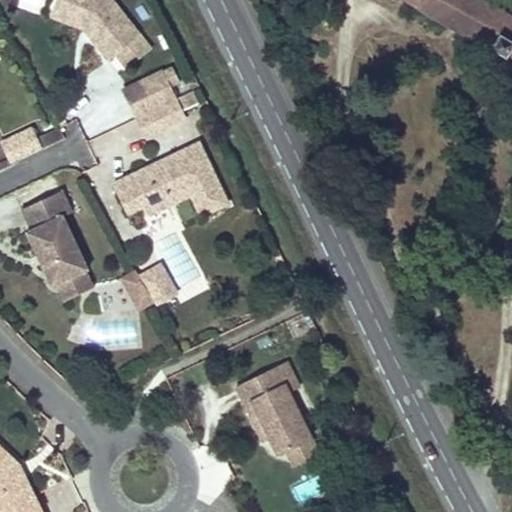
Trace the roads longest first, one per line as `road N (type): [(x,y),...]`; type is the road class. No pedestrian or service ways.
road 1 (tertiary): [(220,0),(472,511)]
road 2 (residential): [(110,449),(0,347)]
road 3 (residential): [(110,449),(146,433),(182,451),(190,490),(176,511)]
